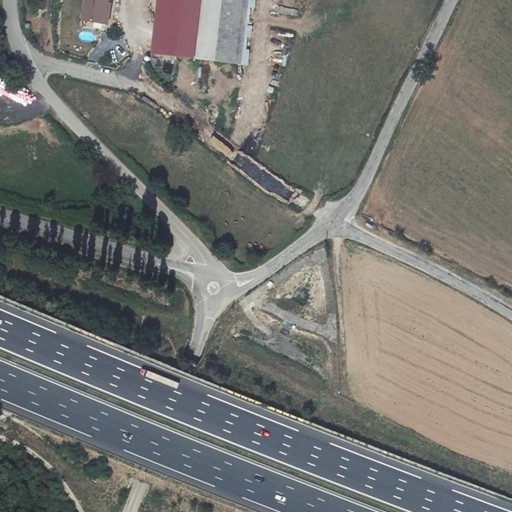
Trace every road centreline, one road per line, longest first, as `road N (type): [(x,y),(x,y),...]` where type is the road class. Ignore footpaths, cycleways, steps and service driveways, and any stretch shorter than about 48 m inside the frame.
road 1 (motorway): [(461,511),(0,327)]
road 2 (unclassified): [(10,0),(13,37),(43,91),(198,250),(214,286)]
road 3 (motorway): [(0,380),(324,511)]
road 4 (unclassified): [(331,220),(357,193),(450,0)]
road 5 (tertiary): [(129,511),(214,286)]
road 6 (unclassified): [(0,215),(214,286)]
road 7 (unclassified): [(511,315),(331,220)]
road 8 (unclassified): [(331,220),(254,278),(214,286)]
